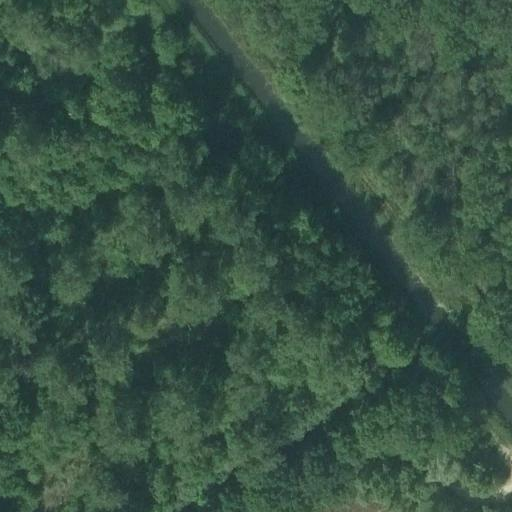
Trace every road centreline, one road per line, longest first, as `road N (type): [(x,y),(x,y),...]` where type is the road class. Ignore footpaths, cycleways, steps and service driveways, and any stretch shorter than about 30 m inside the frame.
road 1 (track): [(152,0),(511,466)]
road 2 (track): [(511,490),(459,489),(392,439),(366,434),(336,441),(212,511)]
